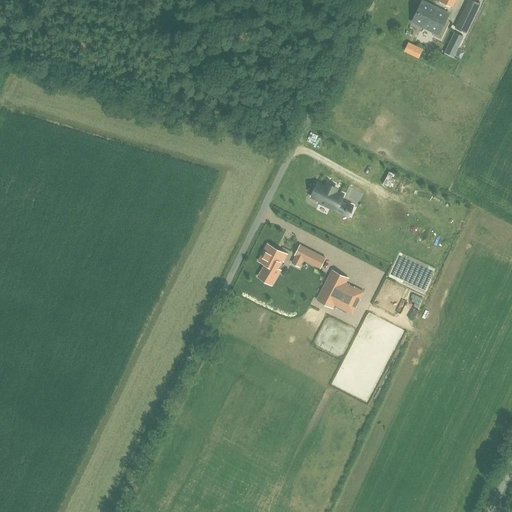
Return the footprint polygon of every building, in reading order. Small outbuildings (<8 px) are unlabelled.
[(472,0),(468,0),(455,28),(466,33),(480,4),(472,0)] [(422,1),(413,22),(439,34),(449,14),(422,1)] [(455,32),(445,52),(453,56),(463,36),(455,32)] [(350,195),(355,178),(346,175),(341,192),(350,195)] [(349,199),(367,209),(378,190),(359,180),(349,199)] [(323,187),(319,184),(313,197),(317,199),(321,201),(320,202),(330,207),(344,214),(345,210),(346,210),(347,209),(346,208),(348,204),(340,201),(343,195),(336,191),(337,189),(327,184),(326,188),(323,187)] [(283,261),(287,254),(268,244),(265,251),(263,252),(261,255),(262,256),(259,261),(266,264),(259,277),(272,285),(280,270),(278,269),(282,260),(283,261)] [(308,249),(301,245),(295,255),(303,259),(308,249)] [(328,266),(375,287),(384,268),(336,247),(328,266)] [(333,270),(317,300),(333,308),(335,304),(352,314),(364,292),(346,283),(348,278),(333,270)]
